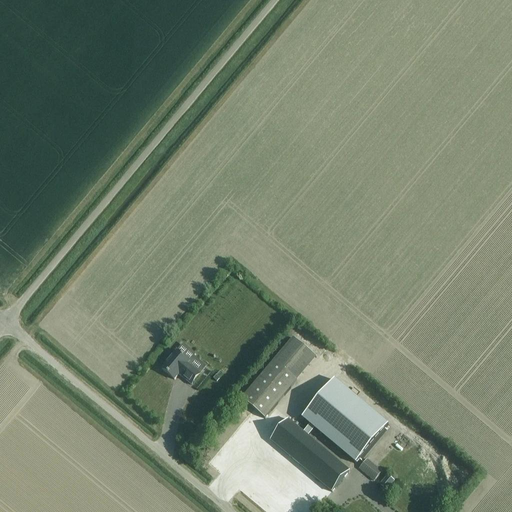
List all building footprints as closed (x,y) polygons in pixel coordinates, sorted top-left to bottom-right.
[(316,359),(293,339),(242,401),(265,420),(316,359)] [(179,376),(191,386),(200,375),(188,365),(190,363),(177,352),(162,370),(174,381),(179,376)] [(272,442),(334,494),(352,472),(310,437),(317,430),(358,464),(391,426),(336,380),(304,419),(312,425),(306,433),(290,420),(272,442)] [(359,470),(374,483),(382,473),(367,460),(359,470)] [(387,476),(379,486),(382,488),(380,490),(382,492),(384,490),(386,492),(395,482),(394,482),(397,479),(391,474),(388,477),(387,476)]
